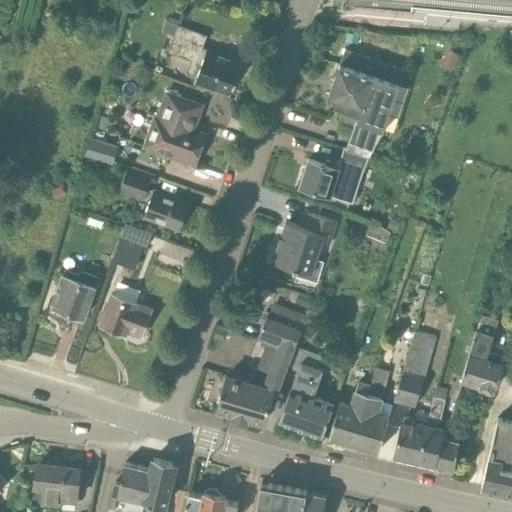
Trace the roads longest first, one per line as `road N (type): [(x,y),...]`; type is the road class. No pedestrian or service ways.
road 1 (residential): [(167,430),(306,0)]
road 2 (tertiary): [(496,511),(167,430)]
road 3 (tertiary): [(127,418),(0,378)]
road 4 (tertiary): [(0,422),(97,432),(127,418)]
